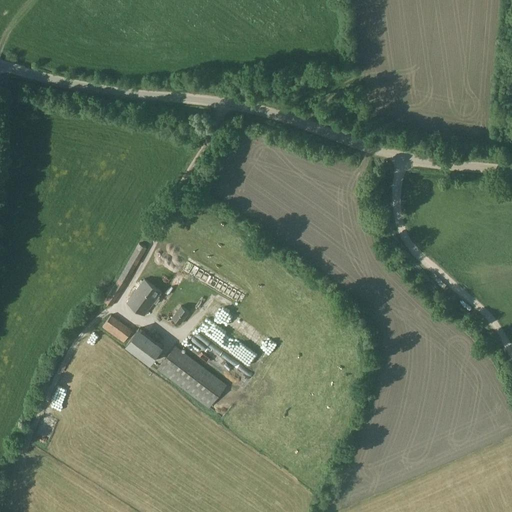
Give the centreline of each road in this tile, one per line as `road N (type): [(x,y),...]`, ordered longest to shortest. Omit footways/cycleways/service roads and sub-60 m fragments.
road 1 (unclassified): [(511,170),(420,161),(245,107),(0,66)]
road 2 (track): [(511,356),(484,311),(401,235),(402,157)]
